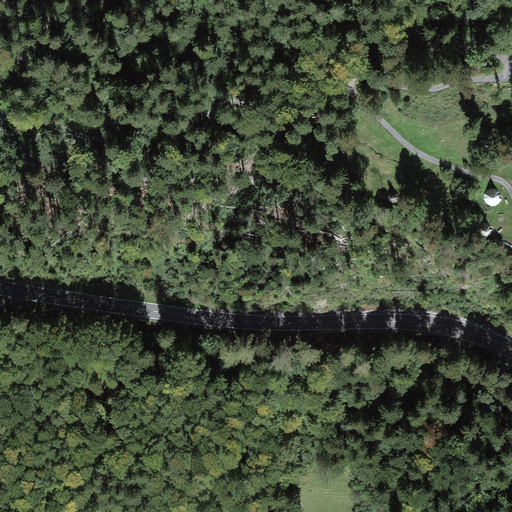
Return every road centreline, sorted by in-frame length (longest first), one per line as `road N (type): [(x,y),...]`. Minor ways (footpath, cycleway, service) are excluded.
road 1 (track): [(511,19),(435,21),(343,49),(152,146),(85,136),(14,112),(0,120)]
road 2 (secondary): [(511,350),(425,323),(243,321),(0,287)]
road 3 (track): [(511,193),(500,179),(418,154),(350,91),(352,76),(362,74),(416,89),(507,74),(508,62),(497,55),(405,32)]
